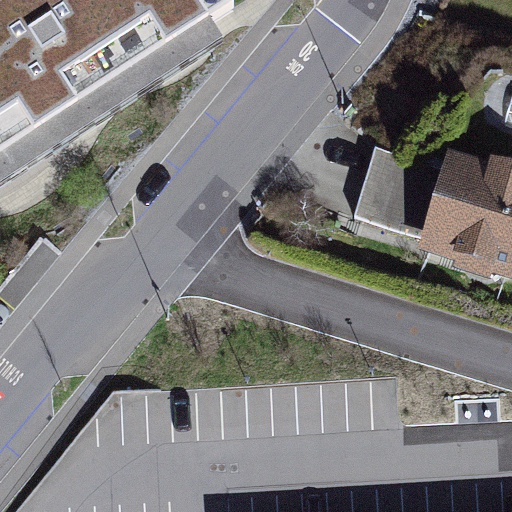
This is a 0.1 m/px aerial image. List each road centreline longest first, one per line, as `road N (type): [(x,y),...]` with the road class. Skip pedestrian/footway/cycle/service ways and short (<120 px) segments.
road 1 (residential): [(158,227),(209,260),(511,359)]
road 2 (residential): [(158,227),(355,0)]
road 3 (residential): [(0,421),(158,227)]
